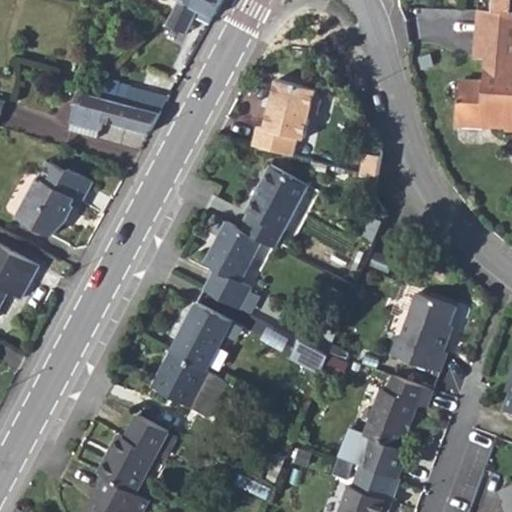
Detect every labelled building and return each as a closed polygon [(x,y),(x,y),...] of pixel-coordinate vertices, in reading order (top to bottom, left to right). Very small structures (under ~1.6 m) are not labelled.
[(177,0),(177,1),(165,25),(185,34),(194,18),(208,25),(221,0),(177,0)] [(492,0),(492,10),(510,11),(510,0),(492,0)] [(472,58),(488,59),(511,60),(511,11),(510,11),(492,10),(476,10),(472,58)] [(463,82),(459,122),(483,124),(483,127),(505,129),(506,131),(511,131),(511,60),(488,59),(486,84),(463,82)] [(261,119),(256,138),(296,149),(301,131),(308,132),(314,111),(315,111),(321,108),(325,94),(322,88),(319,88),(321,83),(281,72),(268,121),(261,119)] [(129,88),(125,104),(160,115),(168,99),(129,88)] [(76,104),(71,124),(100,132),(103,122),(149,135),(160,115),(125,104),(94,96),(80,93),(76,104)] [(71,124),(69,131),(98,139),(100,132),(71,124)] [(361,166),(375,170),(380,150),(366,147),(361,166)] [(252,206),(244,219),(267,232),(280,239),(313,178),(275,158),(250,204),(252,206)] [(28,203),(23,212),(24,217),(55,234),(71,219),(69,217),(69,215),(76,203),(83,206),(96,181),(73,168),(70,171),(53,161),(32,200),(28,203)] [(362,231),(373,235),(381,215),(371,210),(362,231)] [(218,262),(207,283),(243,302),(255,279),(245,274),(267,232),(244,219),(231,213),(208,256),(218,262)] [(0,310),(12,289),(25,296),(42,265),(0,241),(0,310)] [(377,249),(372,261),(390,269),(395,257),(377,249)] [(399,332),(393,350),(441,368),(447,349),(444,348),(450,333),(448,332),(458,304),(419,289),(403,333),(399,332)] [(199,299),(173,347),(209,366),(235,318),(199,299)] [(297,331),(288,348),(318,364),(325,346),(297,331)] [(209,366),(173,347),(155,381),(193,402),(211,367),(209,366)] [(432,387),(392,372),(387,389),(381,387),(365,432),(371,435),(361,462),(397,475),(407,448),(400,446),(417,401),(427,404),(432,387)] [(120,433),(101,471),(105,474),(138,491),(172,429),(141,413),(127,437),(120,433)] [(348,482),(336,511),(387,511),(400,477),(397,475),(361,462),(360,461),(352,483),(348,482)] [(138,491),(105,474),(98,489),(99,490),(92,505),(90,504),(85,511),(133,511),(135,509),(142,511),(150,497),(138,491)] [(511,511),(511,481),(499,486),(506,511),(511,511)]
